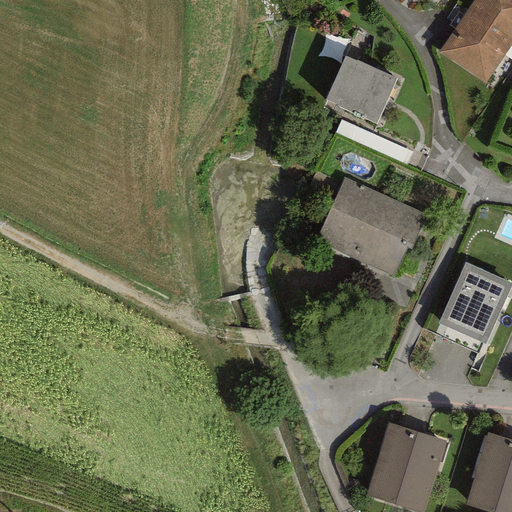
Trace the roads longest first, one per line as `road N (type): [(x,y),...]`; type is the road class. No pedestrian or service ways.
road 1 (track): [(0,239),(176,323),(288,343)]
road 2 (residential): [(288,343),(329,395),(511,404)]
